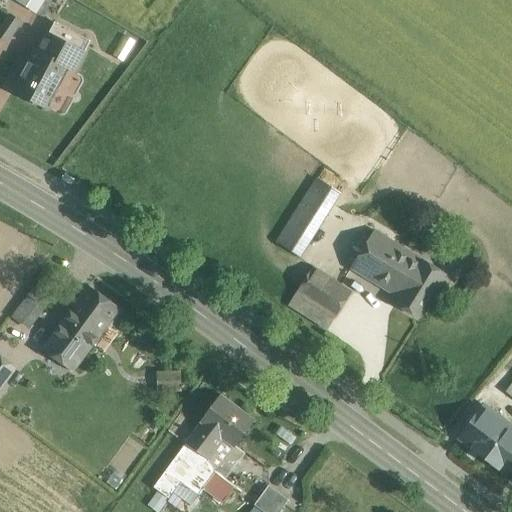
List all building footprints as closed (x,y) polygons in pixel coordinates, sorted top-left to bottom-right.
[(43,0),(19,0),(19,1),(36,11),(43,0)] [(21,24),(10,16),(0,30),(0,38),(7,43),(21,24)] [(91,42),(55,23),(39,53),(71,70),(75,72),(91,42)] [(39,53),(35,51),(14,91),(50,110),(71,70),(39,53)] [(311,190),(289,224),(311,238),(333,204),(311,190)] [(311,238),(289,224),(277,243),(300,257),(311,238)] [(423,261),(375,231),(352,269),(400,298),(401,299),(423,261)] [(423,261),(401,299),(400,298),(396,305),(420,319),(447,275),(423,260),(423,261)] [(353,292),(313,266),(294,295),(335,321),(353,292)] [(89,287),(36,359),(67,381),(120,310),(89,287)] [(49,300),(34,289),(20,308),(35,319),(49,300)] [(0,355),(0,391),(17,369),(0,355)] [(222,395),(201,423),(202,424),(187,443),(187,444),(205,456),(224,438),(235,447),(255,420),(222,395)] [(487,459),(509,429),(511,426),(485,407),(460,439),(487,459)] [(511,431),(509,429),(487,459),(511,477),(511,431)] [(205,456),(187,444),(168,471),(182,482),(199,494),(203,489),(215,472),(234,448),(235,447),(224,438),(205,456)] [(245,455),(235,447),(234,448),(215,472),(226,480),(245,455)] [(182,482),(168,471),(155,487),(170,498),(182,482)] [(226,480),(215,472),(203,489),(223,503),(235,487),(226,480)] [(279,511),(289,500),(269,486),(255,505),(264,511),(279,511)]
